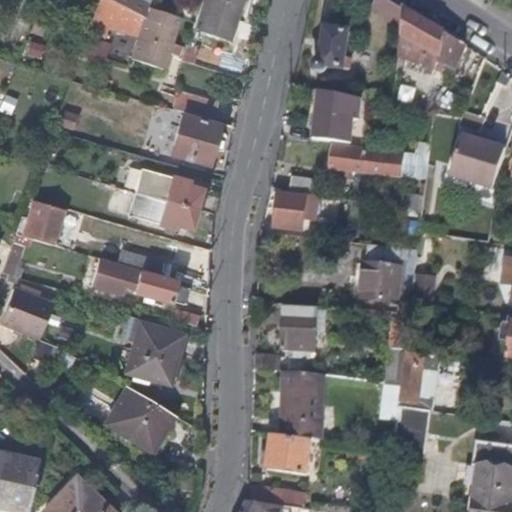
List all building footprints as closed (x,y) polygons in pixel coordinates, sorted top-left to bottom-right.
[(161,73),(179,20),(147,9),(143,20),(109,0),(96,0),(90,22),(137,38),(130,63),(161,73)] [(149,3),(143,0),(109,0),(143,20),(147,9),(148,8),(149,3)] [(228,38),(239,0),(200,0),(193,24),(192,27),(228,38)] [(401,26),(403,8),(389,0),(373,0),(370,6),(370,8),(371,9),(378,13),(401,26)] [(444,33),(427,23),(403,8),(401,26),(400,35),(413,43),(439,57),(440,54),(440,49),(441,44),(442,38),(444,33)] [(345,44),(346,31),(346,29),(339,28),(325,25),(323,28),(321,45),(320,63),(312,62),(311,66),(312,68),(314,71),(317,72),(319,71),(321,70),(323,68),(325,65),(331,66),(342,67),(344,48),(345,44)] [(320,63),(321,45),(318,45),(314,44),(313,55),(312,62),(320,63)] [(348,68),(351,50),(344,48),(342,67),(348,68)] [(410,88),(413,64),(396,61),(392,86),(410,88)] [(215,120),(220,100),(179,88),(173,108),(215,120)] [(352,123),(357,97),(320,90),(318,98),(336,101),(333,114),(334,118),(335,120),(352,123)] [(347,147),(352,123),(335,120),(334,118),(333,114),(336,101),(318,98),(310,140),(320,142),(347,147)] [(208,167),(221,128),(185,115),(175,142),(188,147),(184,159),(208,167)] [(498,171),(503,154),(507,141),(467,135),(464,157),(461,175),(497,179),(498,171)] [(364,177),(369,154),(354,151),(341,148),(330,146),(326,170),(334,171),(364,177)] [(427,164),(428,151),(402,146),(399,160),(427,164)] [(374,178),(379,156),(378,156),(369,154),(364,177),(374,178)] [(424,186),(427,164),(399,160),(396,180),(414,184),(424,186)] [(213,194),(185,186),(186,182),(139,168),(133,192),(195,209),(208,213),(213,194)] [(311,193),(313,177),(290,173),(287,183),(286,188),(299,191),(311,193)] [(195,209),(133,192),(127,215),(174,229),(175,225),(190,229),(195,209)] [(301,222),(303,205),(305,196),(297,195),(288,194),(282,194),(280,193),(277,193),(276,201),(274,214),(273,223),(272,225),(274,227),(276,228),(280,228),(288,229),(294,230),(299,230),(300,230),(301,222)] [(399,212),(421,213),(421,195),(400,194),(399,212)] [(52,245),(63,211),(32,201),(24,219),(18,217),(13,234),(24,238),(52,245)] [(266,254),(268,232),(260,230),(259,234),(259,254),(266,254)] [(19,256),(24,238),(13,234),(7,251),(19,256)] [(387,269),(388,263),(389,257),(389,251),(366,247),(364,268),(387,269)] [(159,275),(162,262),(121,250),(117,262),(133,267),(159,275)] [(170,300),(175,283),(133,270),(97,260),(92,276),(125,287),(133,289),(134,292),(168,302),(170,300)] [(396,295),(397,282),(398,270),(396,270),(387,269),(364,268),(360,300),(361,302),(370,302),(388,304),(391,305),(394,305),(395,304),(396,295)] [(431,307),(435,276),(414,274),(412,287),(410,306),(431,307)] [(125,287),(92,276),(88,277),(86,282),(123,294),(125,287)] [(41,335),(52,308),(13,292),(0,323),(0,326),(38,342),(41,335)] [(310,353),(313,312),(287,310),(284,310),(283,315),(283,324),(281,350),(285,351),(293,351),(310,353)] [(196,326),(198,315),(185,311),(172,312),(170,319),(196,326)] [(315,353),(318,329),(319,314),(317,312),(313,312),(310,353),(315,353)] [(511,360),(511,316),(502,315),(496,358),(511,360)] [(406,341),(408,322),(392,320),(389,352),(401,354),(404,354),(404,353),(405,349),(406,341)] [(168,386),(180,335),(138,325),(125,374),(168,386)] [(315,360),(315,353),(310,353),(293,351),(293,356),(293,358),(300,359),(309,360),(313,360),(315,360)] [(401,388),(404,364),(404,354),(401,354),(389,352),(387,370),(386,383),(384,385),(386,386),(401,388)] [(418,405),(423,355),(404,353),(404,354),(404,364),(401,388),(399,402),(418,405)] [(279,371),(280,356),(255,354),(254,368),(279,371)] [(317,437),(322,394),(324,377),(284,371),(276,436),(312,441),(316,442),(317,437)] [(396,425),(399,406),(399,402),(401,388),(386,386),(384,385),(383,403),(380,423),(385,424),(390,424),(396,425)] [(160,435),(171,416),(127,389),(105,427),(151,455),(163,436),(160,435)] [(308,473),(312,441),(276,436),(271,436),(267,469),(269,470),(306,475),(308,473)] [(511,492),(511,442),(484,440),(477,488),(511,492)] [(0,511),(25,511),(36,466),(0,458),(0,511)] [(108,511),(73,480),(44,511),(108,511)] [(289,506),(291,491),(252,486),(249,502),(265,503),(286,506),(289,506)] [(511,511),(511,504),(511,505),(511,497),(511,492),(477,488),(474,511),(511,511)] [(303,508),(305,494),(291,491),(289,506),(303,508)] [(261,511),(265,503),(249,502),(248,501),(243,511),(261,511)] [(283,511),(286,506),(265,503),(261,511),(283,511)]
